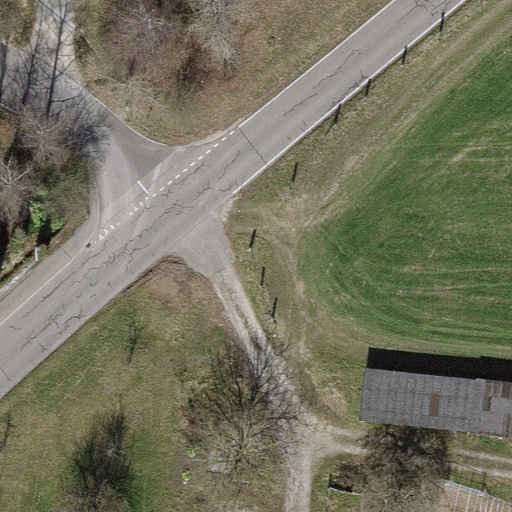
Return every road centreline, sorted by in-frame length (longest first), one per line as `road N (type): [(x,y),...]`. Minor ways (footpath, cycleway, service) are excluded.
road 1 (tertiary): [(169,211),(428,0)]
road 2 (track): [(169,211),(206,252),(282,440),(287,511)]
road 3 (track): [(282,440),(511,475)]
road 4 (tertiary): [(0,368),(169,211)]
road 5 (residential): [(0,75),(39,88),(76,115),(169,211)]
